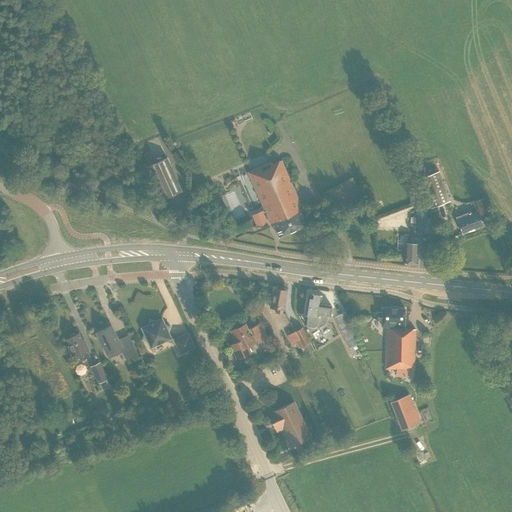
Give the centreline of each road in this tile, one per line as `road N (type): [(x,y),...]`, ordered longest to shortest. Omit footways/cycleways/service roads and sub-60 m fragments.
road 1 (primary): [(242,261),(511,292)]
road 2 (unclassified): [(270,476),(188,308),(178,258)]
road 3 (primary): [(179,249),(58,257)]
